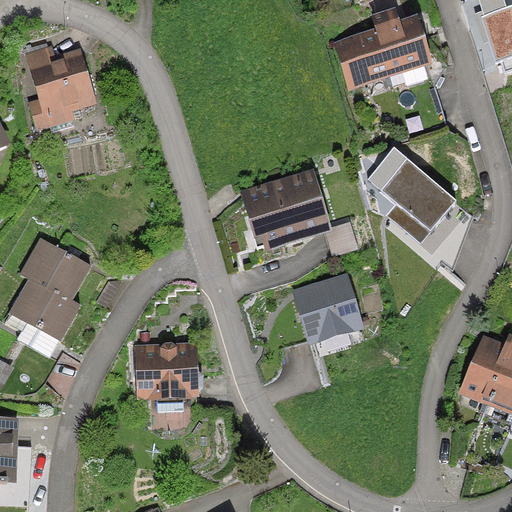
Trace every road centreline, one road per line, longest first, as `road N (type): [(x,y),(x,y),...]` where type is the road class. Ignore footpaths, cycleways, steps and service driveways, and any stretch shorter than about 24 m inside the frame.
road 1 (residential): [(430,511),(438,366),(493,257),(505,213),(502,179),(447,0)]
road 2 (residential): [(29,11),(92,18),(144,60),(173,123),(208,254)]
road 3 (residential): [(208,254),(274,425),(315,475),(384,511)]
road 4 (residential): [(208,254),(180,260),(147,284),(106,348),(71,432),(61,511)]
